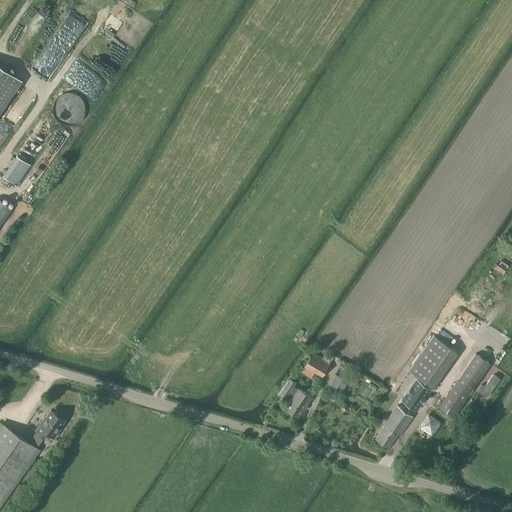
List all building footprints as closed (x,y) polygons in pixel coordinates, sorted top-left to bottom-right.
[(0,65),(0,98),(16,76),(0,65)] [(18,184),(32,164),(17,154),(3,174),(18,184)] [(0,226),(13,208),(0,199),(0,226)] [(385,423),(386,424),(376,438),(389,447),(399,434),(401,435),(413,416),(432,389),(458,352),(434,335),(410,371),(419,377),(403,400),(402,399),(385,423)] [(323,357),(314,352),(305,366),(322,376),(334,356),(327,351),(323,357)] [(455,415),(491,363),(476,353),(440,405),(455,415)] [(494,375),(482,391),(488,396),(500,379),(494,375)] [(287,397),(291,400),(286,407),(299,416),(313,396),(299,387),(297,391),(293,388),(297,382),(291,377),(279,394),(286,398),(287,397)] [(32,443),(3,423),(0,427),(0,507),(40,448),(38,447),(46,436),(49,438),(52,435),(55,437),(62,428),(61,427),(67,419),(52,409),(44,420),(37,430),(40,432),(32,443)] [(433,436),(442,422),(428,413),(419,426),(433,436)] [(467,431),(455,422),(450,429),(462,438),(467,431)]
